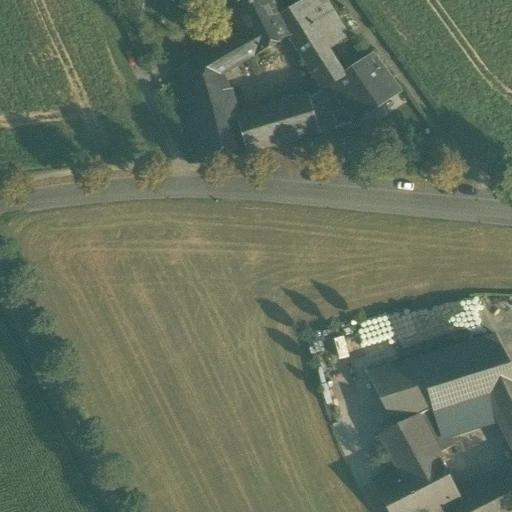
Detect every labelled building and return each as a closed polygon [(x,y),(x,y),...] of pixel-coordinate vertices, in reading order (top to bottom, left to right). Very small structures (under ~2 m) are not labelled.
[(249,61),(290,36),(296,32),(285,14),(278,0),(216,0),(237,39),(249,61)] [(299,6),(313,27),(333,15),(324,0),(309,0),(300,5),(299,6)] [(324,91),(331,86),(344,77),(327,50),(313,27),(299,6),(285,14),(296,32),(290,36),(324,91)] [(333,15),(313,27),(327,50),(347,38),(333,15)] [(228,73),(249,61),(237,39),(213,52),(228,73)] [(216,80),(228,73),(213,52),(202,59),(216,80)] [(373,57),(344,77),(331,86),(354,125),(399,92),(373,57)] [(247,156),(263,151),(254,122),(240,126),(231,92),(220,94),(216,80),(202,59),(176,73),(201,159),(245,150),(247,156)] [(324,91),(310,101),(319,135),(336,130),(324,91)] [(280,146),(319,135),(310,101),(308,96),(269,108),(271,117),(280,146)] [(271,117),(254,122),(263,151),(280,146),(271,117)] [(488,397),(491,396),(511,389),(511,367),(496,335),(419,360),(429,397),(432,409),(433,414),(438,413),(488,397)] [(410,406),(429,397),(419,360),(398,366),(368,375),(392,423),(395,422),(397,427),(416,418),(410,406)] [(511,389),(491,396),(503,420),(511,415),(511,389)] [(416,418),(432,409),(429,397),(410,406),(416,418)] [(488,397),(438,413),(452,439),(497,425),(488,397)] [(433,414),(432,409),(416,418),(436,454),(455,445),(452,439),(438,413),(433,414)] [(511,415),(503,420),(511,438),(511,415)] [(436,454),(416,418),(397,427),(380,437),(399,473),(436,454)] [(374,486),(386,511),(448,511),(452,510),(462,505),(461,504),(436,454),(399,473),(374,486)] [(511,483),(510,479),(490,489),(500,511),(509,511),(511,511),(511,483)] [(453,511),(500,511),(490,489),(461,504),(462,505),(452,510),(453,511)]
